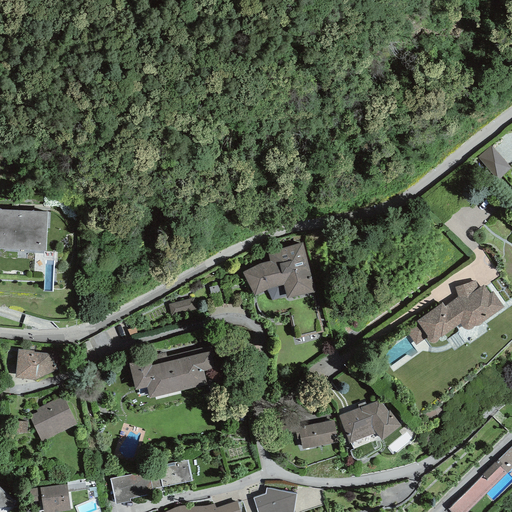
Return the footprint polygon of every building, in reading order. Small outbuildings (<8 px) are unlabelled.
[(511,168),(491,145),(477,157),(497,180),(511,168)] [(47,212),(0,209),(0,248),(46,251),(47,212)] [(270,261),(263,263),(243,272),(254,296),(267,290),(272,300),(287,296),(287,299),(316,291),(303,242),(267,251),(270,261)] [(483,322),(504,307),(493,292),(490,293),(483,285),(478,288),(475,281),(455,287),(458,297),(445,306),(442,303),(416,321),(419,324),(406,332),(416,345),(427,337),(427,339),(428,341),(429,342),(431,343),(433,343),(436,342),(437,341),(438,340),(439,338),(460,324),(461,325),(462,327),(463,328),(465,329),(467,330),(469,330),(472,329),(473,328),(474,326),(476,327),(478,326),(480,325),(482,324),(483,322)] [(211,295),(220,292),(218,284),(208,287),(211,295)] [(197,309),(194,298),(168,304),(171,316),(197,309)] [(166,353),(128,362),(136,390),(147,387),(150,398),(207,384),(204,371),(216,368),(210,345),(167,356),(166,353)] [(34,350),(18,349),(15,378),(35,380),(59,369),(60,354),(34,352),(34,350)] [(37,412),(29,416),(41,442),(77,425),(63,395),(36,408),(37,412)] [(377,401),(339,415),(350,443),(376,433),(381,440),(401,425),(390,410),(388,411),(382,403),(378,403),(377,401)] [(298,417),(275,421),(278,435),(296,432),(297,439),(301,439),(303,449),(338,442),(333,420),(300,427),(298,417)] [(511,445),(497,461),(508,472),(511,468),(511,445)] [(110,479),(116,504),(130,501),(130,499),(154,494),(153,492),(163,490),(163,487),(192,481),(187,460),(148,468),(149,471),(110,479)] [(468,511),(508,472),(497,461),(448,509),(451,511),(468,511)] [(67,484),(40,488),(42,501),(43,511),(55,511),(70,510),(67,484)] [(31,502),(42,501),(40,488),(29,489),(31,502)] [(265,495),(254,498),(258,511),(293,511),(298,494),(266,488),(265,495)] [(0,511),(9,511),(14,506),(13,501),(0,489),(0,511)] [(240,511),(237,501),(216,508),(214,504),(204,507),(199,507),(181,506),(177,507),(165,511),(240,511)]
